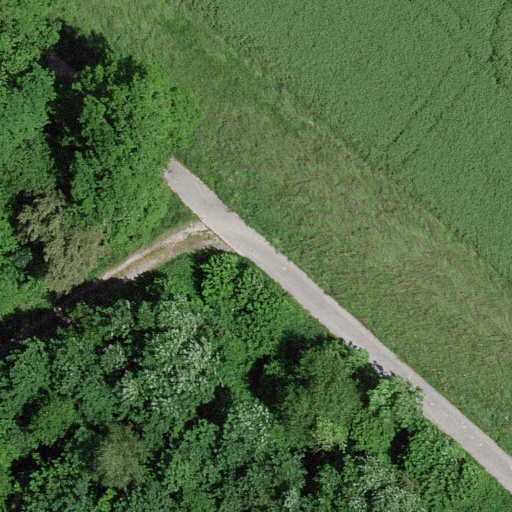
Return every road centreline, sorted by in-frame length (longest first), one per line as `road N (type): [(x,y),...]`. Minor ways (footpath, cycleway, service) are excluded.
road 1 (track): [(511,475),(27,39)]
road 2 (track): [(215,212),(0,358)]
